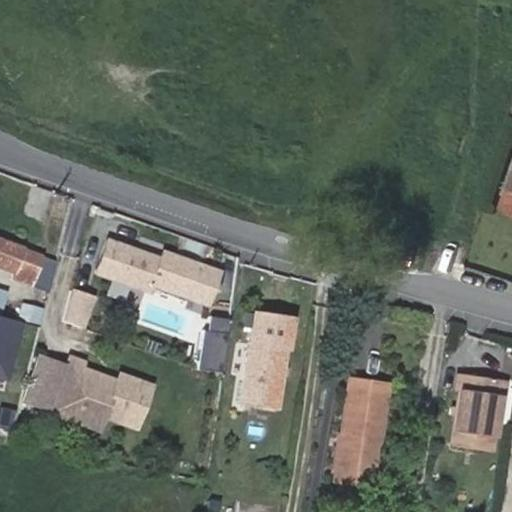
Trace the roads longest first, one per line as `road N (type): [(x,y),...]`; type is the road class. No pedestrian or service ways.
road 1 (residential): [(511,315),(239,235),(0,147)]
road 2 (unknown): [(344,266),(310,511)]
road 3 (unknown): [(443,294),(415,511)]
